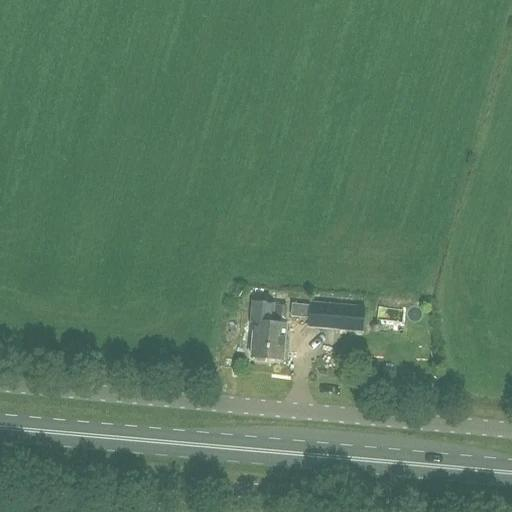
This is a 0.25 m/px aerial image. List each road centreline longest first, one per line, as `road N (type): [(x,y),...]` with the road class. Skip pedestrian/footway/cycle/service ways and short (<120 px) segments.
road 1 (primary): [(511,472),(0,425)]
road 2 (unclassified): [(511,429),(0,385)]
road 3 (unclassified): [(480,511),(0,470)]
